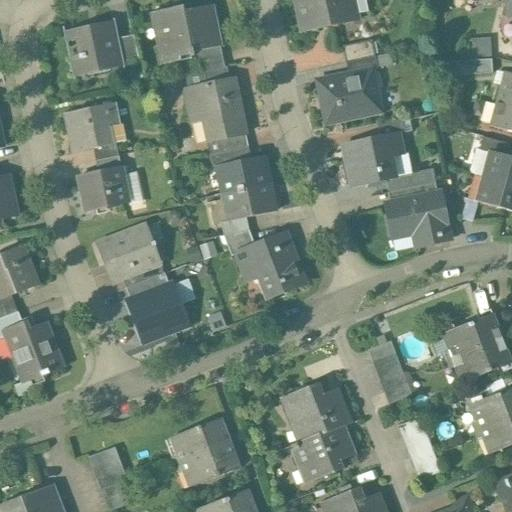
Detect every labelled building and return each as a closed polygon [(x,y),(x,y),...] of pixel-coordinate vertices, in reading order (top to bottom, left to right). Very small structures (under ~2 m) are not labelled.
[(326,0),(296,6),(302,34),(357,22),(356,15),(367,13),(364,0),(326,0)] [(213,6),(184,12),(183,7),(156,13),(159,23),(142,27),(143,28),(154,26),(157,40),(162,39),(167,61),(190,56),(190,58),(193,57),(192,52),(197,51),(197,52),(220,47),(221,47),(213,6)] [(111,22),(74,30),(76,39),(75,39),(82,70),(83,70),(84,75),(121,68),(120,63),(115,39),(111,22)] [(133,36),(115,39),(120,63),(138,59),(133,36)] [(490,38),(469,40),(470,61),(492,60),(490,38)] [(372,44),(343,50),(345,63),(375,57),(372,44)] [(220,47),(197,52),(201,73),(204,73),(225,68),(220,47)] [(375,57),(345,63),(348,75),(372,70),(372,71),(377,70),(375,57)] [(470,61),(447,63),(448,77),(493,74),(492,60),(470,61)] [(225,68),(204,73),(206,84),(230,80),(227,67),(225,68)] [(348,75),(317,82),(326,125),(367,116),(366,112),(380,109),(372,71),(372,70),(348,75)] [(511,75),(504,74),(489,127),(511,133),(511,75)] [(206,84),(185,89),(192,124),(207,121),(211,142),(206,143),(206,144),(245,136),(233,79),(230,80),(206,84)] [(113,104),(65,114),(73,154),(92,150),(109,146),(109,145),(105,128),(118,126),(113,104)] [(402,121),(377,126),(380,138),(397,134),(397,135),(405,134),(402,121)] [(380,138),(343,146),(352,189),(386,182),(394,180),(394,178),(406,176),(397,135),(397,134),(380,138)] [(511,152),(511,145),(483,138),(479,152),(491,155),(491,153),(510,158),(511,152)] [(109,146),(92,150),(95,161),(119,156),(116,143),(109,145),(109,146)] [(248,147),(208,156),(211,169),(216,168),(250,161),(248,147)] [(511,158),(510,158),(491,153),(491,155),(484,178),(511,185),(511,158)] [(119,156),(95,161),(97,173),(121,168),(119,156)] [(250,161),(216,168),(221,195),(269,185),(263,158),(250,161)] [(97,173),(78,178),(86,213),(129,204),(121,168),(97,173)] [(406,176),(394,178),(394,180),(386,182),(389,193),(436,183),(433,170),(406,176)] [(0,177),(0,226),(1,226),(0,221),(15,218),(9,196),(13,195),(9,176),(0,177)] [(511,185),(484,178),(478,203),(511,212),(511,185)] [(436,183),(389,193),(391,205),(438,195),(436,183)] [(269,185),(221,195),(227,222),(228,223),(246,219),(275,213),(269,185)] [(391,205),(385,206),(392,238),(414,234),(417,248),(449,241),(446,227),(447,227),(440,195),(438,195),(391,205)] [(246,219),(228,223),(227,222),(221,224),(223,236),(249,231),(246,219)] [(146,228),(97,246),(110,281),(122,277),(159,263),(146,228)] [(249,231),(223,236),(231,257),(236,255),(236,254),(255,247),(249,231)] [(255,247),(236,254),(236,255),(245,276),(258,271),(268,298),(304,284),(285,236),(255,247)] [(24,246),(0,255),(0,319),(18,313),(12,296),(40,286),(24,246)] [(159,263),(122,277),(126,289),(163,274),(159,263)] [(163,274),(126,289),(131,302),(168,287),(163,274)] [(131,302),(127,303),(143,342),(188,325),(173,286),(168,287),(131,302)] [(18,313),(0,319),(0,339),(6,337),(4,331),(22,324),(18,313)] [(490,317),(445,334),(446,336),(447,336),(453,350),(456,358),(499,341),(490,317)] [(22,324),(4,331),(6,337),(24,384),(63,369),(46,324),(31,330),(28,322),(22,324)] [(499,341),(456,358),(459,366),(464,380),(463,381),(464,383),(508,366),(499,341)] [(390,342),(368,351),(372,362),(395,354),(390,342)] [(453,350),(444,354),(447,361),(456,358),(453,350)] [(395,354),(372,362),(376,373),(399,364),(395,354)] [(456,358),(447,361),(450,369),(459,366),(456,358)] [(399,364),(376,373),(380,383),(403,375),(399,364)] [(403,375),(380,383),(384,394),(407,385),(403,375)] [(318,385),(281,399),(290,424),(297,421),(305,441),(343,426),(343,427),(351,424),(338,390),(323,396),(318,385)] [(407,385),(384,394),(389,405),(411,396),(407,385)] [(511,390),(473,405),(474,407),(475,407),(480,422),(483,429),(511,417),(511,390)] [(511,417),(483,429),(486,437),(492,452),(491,452),(492,454),(511,446),(511,417)] [(420,419),(397,427),(402,439),(424,430),(420,419)] [(217,421),(174,438),(180,454),(171,458),(174,466),(227,446),(217,421)] [(480,422),(471,425),(474,432),(483,429),(480,422)] [(343,426),(305,441),(290,446),(300,470),(307,468),(312,482),(343,470),(340,462),(355,456),(343,427),(343,426)] [(483,429),(474,432),(477,441),(486,437),(483,429)] [(424,430),(402,439),(406,449),(428,441),(424,430)] [(428,441),(406,449),(410,460),(432,451),(428,441)] [(227,446),(174,466),(178,474),(186,471),(193,487),(236,470),(227,446)] [(114,449),(88,459),(92,470),(115,461),(115,462),(118,461),(114,449)] [(432,451),(410,460),(414,470),(436,462),(432,451)] [(115,461),(92,470),(96,480),(119,472),(115,462),(115,461)] [(119,472),(96,480),(100,491),(123,482),(127,492),(130,491),(118,461),(115,462),(119,472)] [(436,462),(414,470),(418,481),(440,473),(436,462)] [(511,511),(511,477),(494,485),(504,511),(507,511),(511,511)] [(123,482),(100,491),(104,502),(127,493),(127,492),(123,482)] [(53,486),(2,506),(4,511),(52,511),(62,508),(53,486)] [(384,511),(378,495),(366,500),(364,494),(361,495),(359,489),(321,504),(324,511),(384,511)] [(127,493),(104,502),(108,511),(110,511),(135,503),(130,491),(127,492),(127,493)] [(252,511),(245,493),(201,510),(201,511),(252,511)] [(454,511),(452,511),(472,511),(466,496),(451,503),(454,511)]
